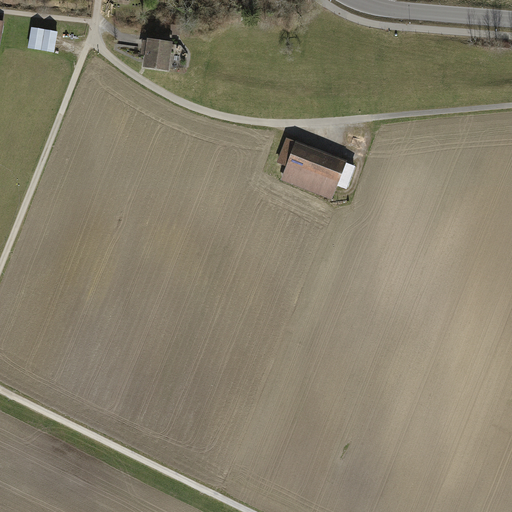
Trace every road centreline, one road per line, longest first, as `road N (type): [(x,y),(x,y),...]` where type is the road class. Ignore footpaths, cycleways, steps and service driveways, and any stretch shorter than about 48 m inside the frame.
road 1 (track): [(0,388),(251,511)]
road 2 (track): [(0,268),(94,22)]
road 3 (secondary): [(511,19),(354,0)]
